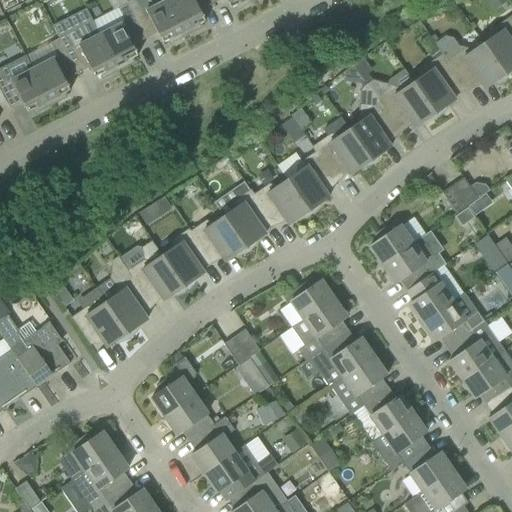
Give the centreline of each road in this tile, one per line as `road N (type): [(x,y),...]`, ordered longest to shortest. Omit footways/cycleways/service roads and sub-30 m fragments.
road 1 (residential): [(0,180),(321,0)]
road 2 (residential): [(511,508),(322,232)]
road 3 (residential): [(112,395),(322,232)]
road 4 (residential): [(322,232),(511,113)]
road 5 (residential): [(197,511),(112,395)]
road 6 (residential): [(0,460),(112,395)]
